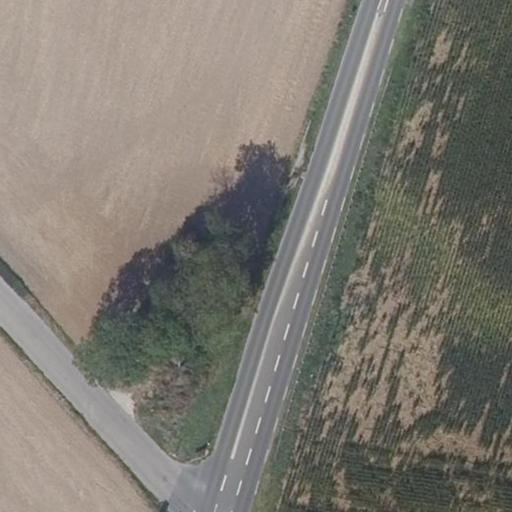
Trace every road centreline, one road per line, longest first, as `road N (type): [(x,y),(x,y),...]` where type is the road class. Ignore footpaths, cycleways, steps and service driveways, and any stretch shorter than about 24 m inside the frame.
road 1 (secondary): [(376,0),(206,511)]
road 2 (secondary): [(242,511),(395,0)]
road 3 (unclassified): [(200,511),(0,299)]
